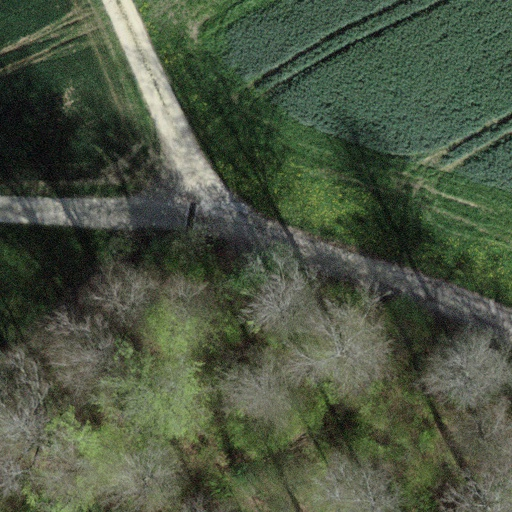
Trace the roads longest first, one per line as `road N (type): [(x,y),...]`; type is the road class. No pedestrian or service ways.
road 1 (track): [(211,222),(341,259),(511,330)]
road 2 (track): [(211,222),(112,0)]
road 3 (track): [(0,210),(211,222)]
